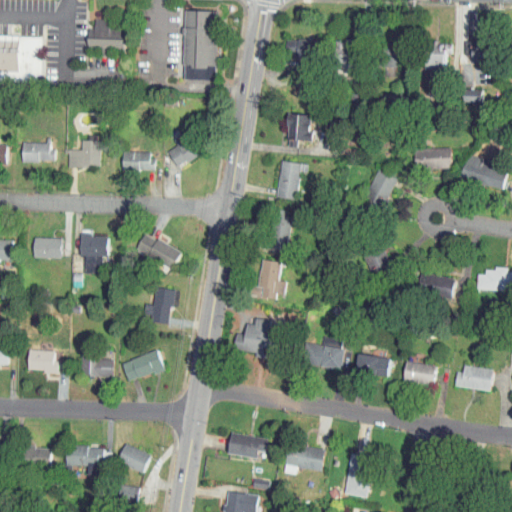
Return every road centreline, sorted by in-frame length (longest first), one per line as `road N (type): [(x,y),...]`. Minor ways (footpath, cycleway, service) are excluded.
road 1 (residential): [(511,434),(225,390),(161,413),(0,406)]
road 2 (tertiary): [(176,511),(262,0)]
road 3 (residential): [(226,206),(0,196)]
